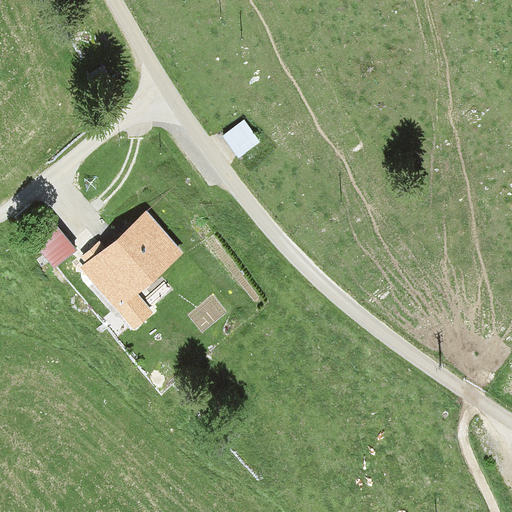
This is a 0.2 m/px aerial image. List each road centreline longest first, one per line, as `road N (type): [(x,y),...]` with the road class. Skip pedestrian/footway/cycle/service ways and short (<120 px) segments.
road 1 (track): [(108,0),(158,91),(311,284),(424,375),(511,429)]
road 2 (track): [(0,217),(158,91)]
